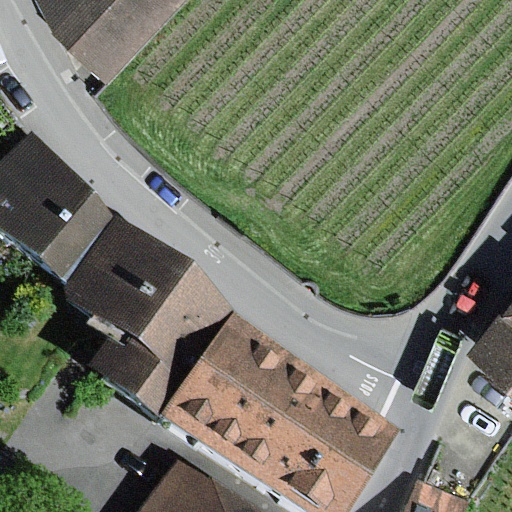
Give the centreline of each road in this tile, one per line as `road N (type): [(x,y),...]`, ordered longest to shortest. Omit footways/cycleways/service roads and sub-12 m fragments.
road 1 (residential): [(0,14),(69,141),(112,193),(291,323),(425,391)]
road 2 (residential): [(511,233),(448,335),(425,391)]
road 3 (residential): [(425,391),(377,511)]
